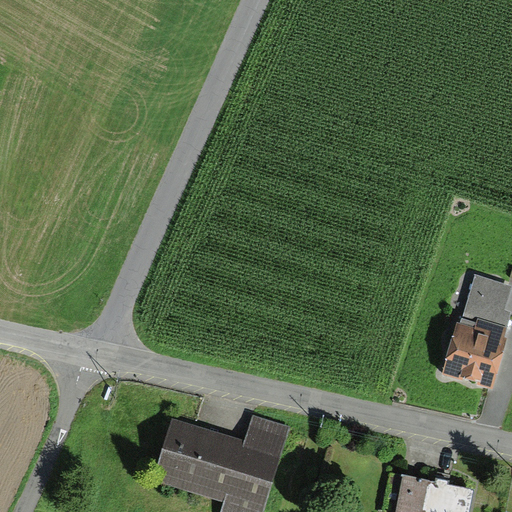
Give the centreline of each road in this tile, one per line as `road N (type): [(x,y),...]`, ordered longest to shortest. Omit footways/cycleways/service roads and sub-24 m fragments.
road 1 (residential): [(511,442),(89,351)]
road 2 (residential): [(89,351),(108,325),(254,0)]
road 3 (residential): [(89,351),(24,511)]
